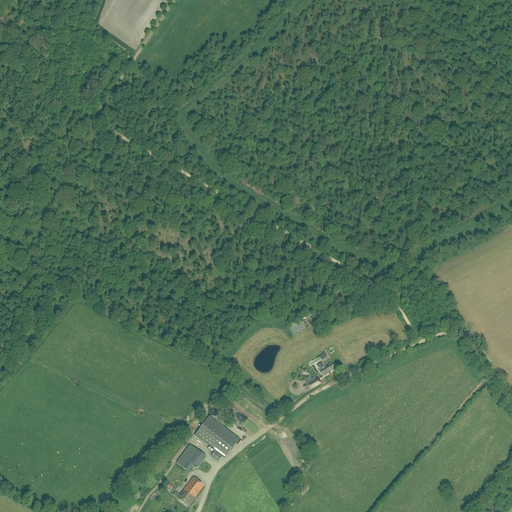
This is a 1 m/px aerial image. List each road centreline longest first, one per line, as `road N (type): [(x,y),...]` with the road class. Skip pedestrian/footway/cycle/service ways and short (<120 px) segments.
road 1 (track): [(414,343),(379,288),(102,122),(101,106),(140,50)]
road 2 (track): [(414,343),(322,386),(253,438),(218,467),(197,511)]
road 3 (track): [(414,343),(457,334),(511,405)]
